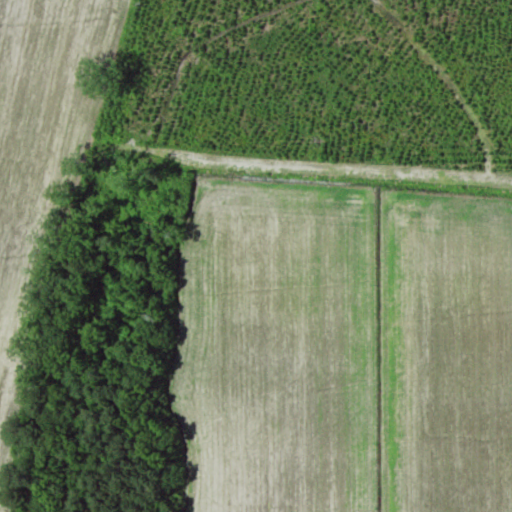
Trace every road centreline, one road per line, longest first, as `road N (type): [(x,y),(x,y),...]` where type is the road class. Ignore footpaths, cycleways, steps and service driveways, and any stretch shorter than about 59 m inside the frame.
road 1 (track): [(6,511),(69,210),(129,0)]
road 2 (track): [(90,145),(156,141),(511,170)]
road 3 (track): [(296,0),(179,52),(156,141)]
road 4 (track): [(374,0),(473,114),(487,168)]
